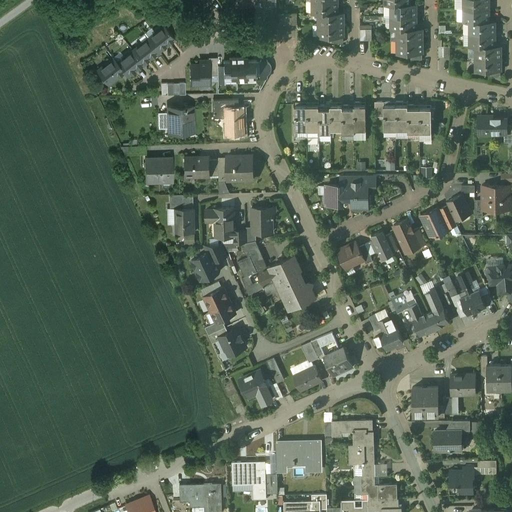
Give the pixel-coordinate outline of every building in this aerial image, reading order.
[(488,0),(464,0),(465,9),(489,9),(488,0)] [(337,1),(313,1),(313,13),(319,13),(337,13),(337,1)] [(410,4),(392,4),(392,16),(416,16),(416,4),(410,4)] [(489,9),(465,9),(465,21),(471,21),(489,21),(489,9)] [(337,13),(319,13),(319,25),(344,24),(343,13),(337,13)] [(416,16),(392,16),(392,29),(398,29),(416,28),(416,16)] [(489,21),(471,21),(471,34),(495,34),(495,21),(489,21)] [(344,24),(319,25),(319,37),(332,37),(343,37),(344,37),(344,24)] [(174,38),(164,26),(149,38),(159,51),(174,38)] [(416,28),(398,29),(398,41),(422,41),(422,28),(416,28)] [(495,34),(471,34),(471,46),(476,46),(495,46),(495,34)] [(149,38),(133,51),(143,63),(159,51),(149,38)] [(422,41),(398,41),(398,54),(410,53),(422,53),(422,41)] [(495,46),(476,46),(476,58),(501,58),(501,46),(495,46)] [(118,63),(117,63),(124,71),(124,72),(127,76),(143,63),(133,51),(118,63)] [(209,60),(210,75),(218,75),(217,66),(217,57),(209,57),(209,60)] [(247,57),(236,58),(237,83),(248,82),(248,79),(257,79),(257,76),(257,62),(257,60),(247,60),(247,57)] [(114,58),(98,71),(108,84),(124,72),(124,71),(117,63),(118,63),(114,58)] [(229,58),(229,61),(223,61),(224,65),(224,81),(225,81),(231,81),(231,83),(237,83),(236,58),(229,58)] [(501,58),(476,58),(476,71),(489,71),(500,71),(501,71),(501,58)] [(200,65),(191,65),(191,84),(210,84),(210,75),(209,60),(200,61),(200,65)] [(267,60),(260,60),(261,76),(261,78),(267,78),(268,77),(268,75),(269,74),(270,73),(271,71),(271,70),(271,68),(271,67),(271,66),(270,65),(270,64),(269,63),(267,62),(267,60)] [(239,99),(213,100),(213,109),(239,108),(239,99)] [(384,101),(375,102),(375,117),(384,116),(384,101)] [(396,101),(384,101),(384,116),(384,129),(396,129),(396,101)] [(408,101),(396,101),(396,129),(408,129),(408,104),(408,101)] [(307,102),(295,102),(295,130),(307,130),(307,102)] [(319,102),(307,102),(307,130),(319,130),(319,105),(319,102)] [(342,102),(330,102),(330,105),(331,130),(342,130),(342,105),(342,102)] [(366,102),(354,102),(354,105),(354,130),(366,130),(366,102)] [(419,104),(408,104),(408,129),(408,132),(420,132),(419,104)] [(431,104),(419,104),(420,132),(431,132),(431,104)] [(331,130),(330,105),(319,105),(319,130),(319,133),(331,133),(331,130)] [(354,105),(342,105),(342,130),(342,133),(354,133),(354,130),(354,105)] [(193,106),(168,107),(168,113),(168,128),(169,133),(194,132),(193,106)] [(239,108),(213,109),(214,118),(226,118),(226,134),(245,134),(244,108),(239,108)] [(168,113),(158,113),(159,129),(168,128),(168,113)] [(493,118),(493,115),(478,115),(478,129),(485,129),(485,130),(487,130),(487,133),(504,133),(506,133),(507,133),(507,125),(507,118),(500,118),(493,118)] [(319,130),(307,130),(307,135),(308,135),(308,142),(319,142),(319,133),(319,130)] [(146,145),(121,146),(125,155),(146,154),(146,145)] [(242,156),(236,156),(236,155),(226,155),(226,161),(227,180),(228,180),(228,177),(243,177),(243,180),(253,179),(252,155),(242,155),(242,156)] [(172,156),(145,156),(146,183),(147,183),(147,181),(162,180),(162,178),(172,178),(172,182),(173,182),(172,156)] [(209,156),(184,156),(185,175),(201,175),(202,176),(209,176),(209,175),(209,160),(209,156)] [(218,161),(218,159),(209,160),(209,175),(219,175),(218,161)] [(387,160),(387,169),(395,169),(395,160),(387,160)] [(227,180),(226,161),(218,161),(219,175),(219,180),(227,180)] [(376,176),(340,177),(340,184),(367,184),(367,185),(376,185),(376,176)] [(340,184),(326,185),(326,194),(325,196),(325,200),(327,202),(327,204),(341,204),(341,198),(352,198),(352,207),(354,207),(356,209),(361,209),(363,207),(364,207),(364,197),(367,194),(367,185),(367,184),(340,184)] [(510,184),(496,185),(496,209),(510,209),(510,184)] [(496,185),(482,185),(482,199),(482,209),(483,209),(496,209),(496,185)] [(182,194),(169,194),(169,209),(174,209),(174,208),(182,208),(182,194)] [(462,194),(447,201),(448,205),(455,220),(469,214),(469,209),(462,194)] [(448,205),(440,208),(449,226),(456,223),(455,220),(448,205)] [(439,206),(433,209),(432,211),(429,213),(427,212),(421,215),(430,235),(436,232),(437,235),(450,229),(440,208),(439,206)] [(275,207),(252,208),(252,227),(252,233),(256,232),(261,232),(261,230),(272,230),(272,218),(274,218),(274,217),(275,216),(275,207)] [(182,208),(174,208),(174,209),(175,232),(194,232),(194,208),(182,208)] [(234,208),(215,208),(215,209),(206,210),(206,221),(215,220),(216,236),(234,236),(234,244),(240,244),(241,243),(246,242),(246,230),(234,230),(234,208)] [(408,218),(394,224),(399,236),(398,236),(403,246),(406,244),(409,250),(419,245),(412,230),(413,230),(408,218)] [(252,233),(252,227),(246,227),(246,230),(246,242),(256,240),(256,232),(252,233)] [(426,243),(419,227),(413,230),(412,230),(419,245),(420,246),(426,243)] [(382,229),(371,234),(373,238),(379,250),(382,259),(394,253),(385,235),(382,229)] [(398,249),(391,233),(385,235),(393,252),(398,249)] [(379,250),(373,238),(370,240),(375,252),(379,250)] [(246,242),(241,243),(248,256),(237,261),(244,276),(242,277),(248,293),(264,286),(248,293),(245,285),(260,278),(258,271),(248,251),(259,247),(256,240),(246,242)] [(356,241),(337,250),(345,267),(351,264),(352,265),(364,260),(365,259),(359,247),(356,241)] [(222,244),(204,244),(208,252),(212,250),(217,260),(226,256),(222,244)] [(373,260),(365,244),(359,247),(365,259),(364,260),(366,263),(373,260)] [(259,247),(248,251),(258,271),(270,266),(270,265),(267,266),(259,247)] [(208,252),(191,260),(195,268),(198,267),(202,276),(206,277),(218,271),(220,267),(217,260),(212,250),(208,252)] [(301,268),(294,254),(270,266),(258,271),(260,278),(245,285),(248,293),(264,286),(268,294),(280,288),(289,308),(316,296),(311,287),(313,283),(309,281),(306,283),(299,269),(301,268)] [(503,264),(499,264),(498,265),(498,266),(489,267),(489,269),(488,269),(487,270),(487,275),(489,276),(490,276),(491,283),(498,283),(499,292),(508,291),(511,290),(511,264),(504,266),(504,265),(503,264)] [(470,283),(465,272),(458,275),(466,295),(461,297),(468,314),(486,306),(482,296),(479,290),(474,292),(472,287),(474,286),(472,282),(470,283)] [(457,294),(449,277),(443,280),(445,283),(449,291),(452,297),(456,295),(457,294)] [(422,284),(425,292),(435,287),(432,279),(422,284)] [(445,283),(440,286),(443,294),(449,291),(445,283)] [(207,286),(201,289),(204,296),(211,293),(207,286)] [(211,293),(204,296),(210,309),(229,300),(223,287),(211,293)] [(435,288),(426,292),(434,310),(443,306),(435,288)] [(449,291),(443,294),(448,304),(454,301),(452,297),(449,291)] [(422,315),(415,299),(407,302),(403,293),(397,296),(400,303),(403,309),(408,307),(413,319),(420,335),(435,328),(428,313),(422,315)] [(493,303),(489,293),(482,296),(486,306),(493,303)] [(397,296),(391,299),(394,306),(400,303),(397,296)] [(229,300),(210,309),(216,322),(222,319),(235,313),(229,300)] [(403,309),(400,303),(394,306),(397,313),(404,310),(403,309)] [(434,310),(428,313),(435,328),(450,322),(443,306),(434,310)] [(393,328),(385,309),(369,316),(375,330),(380,328),(383,332),(375,336),(378,344),(383,342),(386,349),(403,342),(397,326),(393,328)] [(216,322),(205,327),(209,334),(225,326),(222,319),(216,322)] [(225,326),(209,334),(213,343),(222,339),(220,335),(228,332),(225,326)] [(228,332),(220,335),(222,339),(224,343),(223,345),(225,349),(227,350),(229,354),(246,346),(244,340),(241,339),(239,336),(241,335),(238,327),(228,332)] [(332,332),(317,338),(321,346),(335,340),(332,332)] [(321,346),(317,338),(311,341),(317,355),(324,353),(321,346)] [(317,355),(311,341),(304,344),(311,359),(312,361),(318,358),(317,355)] [(344,346),(324,355),(333,375),(353,365),(344,346)] [(284,379),(274,357),(266,360),(277,382),(284,379)] [(311,359),(290,368),(300,390),(322,380),(315,365),(314,365),(312,361),(311,359)] [(511,363),(499,364),(500,390),(511,389),(511,372),(511,363)] [(500,390),(499,364),(487,364),(487,375),(487,390),(500,390)] [(260,369),(239,379),(247,396),(268,386),(260,369)] [(475,374),(451,374),(451,394),(475,394),(475,374)] [(277,382),(270,385),(277,399),(283,396),(277,382)] [(439,405),(438,386),(412,387),(413,415),(438,415),(439,414),(439,405)] [(453,413),(452,397),(444,397),(445,405),(445,413),(453,413)] [(372,419),(332,420),(332,435),(342,435),(342,432),(353,432),(354,444),(374,443),(373,430),(372,430),(372,419)] [(470,431),(470,420),(454,420),(454,430),(461,430),(461,431),(470,431)] [(454,430),(435,431),(435,450),(461,450),(461,431),(461,430),(454,430)] [(320,440),(286,441),(286,460),(294,460),(294,464),(295,464),(295,461),(308,461),(308,469),(320,469),(320,440)] [(286,460),(286,441),(277,441),(277,470),(286,469),(286,460)] [(354,444),(349,444),(350,463),(362,462),(362,476),(374,475),(374,443),(354,444)] [(265,462),(241,463),(241,461),(232,461),(233,484),(253,483),(253,498),(266,498),(266,493),(265,473),(265,462)] [(463,466),(463,471),(450,471),(450,482),(449,482),(449,493),(459,493),(459,492),(473,492),(473,476),(474,476),(474,466),(463,466)] [(277,473),(265,473),(266,493),(278,492),(277,473)] [(397,483),(378,484),(378,485),(375,485),(374,475),(362,476),(361,476),(361,493),(368,493),(368,499),(397,498),(397,483)] [(220,483),(190,484),(180,485),(180,499),(190,499),(190,504),(209,504),(208,511),(220,511),(221,511),(220,483)] [(312,494),(312,500),(320,500),(320,509),(327,509),(327,494),(312,494)] [(155,511),(149,495),(125,505),(128,511),(155,511)] [(397,498),(368,499),(369,510),(381,510),(381,511),(401,511),(401,507),(398,507),(398,498),(397,498)] [(355,499),(341,500),(341,511),(381,511),(381,510),(369,510),(368,499),(362,499),(362,506),(355,506),(355,499)] [(312,500),(284,501),(284,511),(320,511),(320,509),(320,500),(312,500)]
